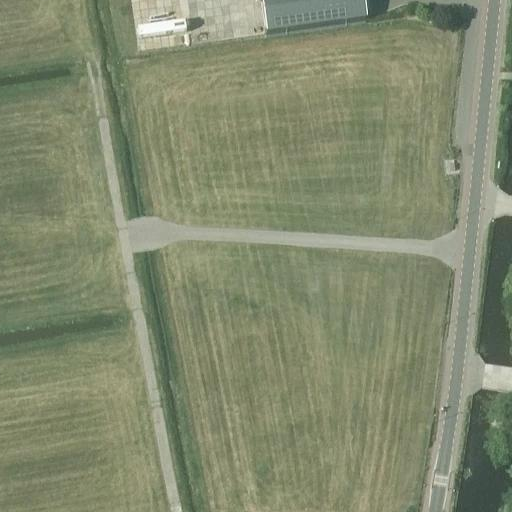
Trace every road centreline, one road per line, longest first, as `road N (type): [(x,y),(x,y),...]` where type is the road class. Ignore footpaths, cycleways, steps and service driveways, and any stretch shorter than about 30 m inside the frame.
road 1 (tertiary): [(493,0),(465,302),(434,511)]
road 2 (track): [(125,232),(470,252)]
road 3 (track): [(174,511),(125,232)]
road 4 (track): [(125,232),(96,77)]
